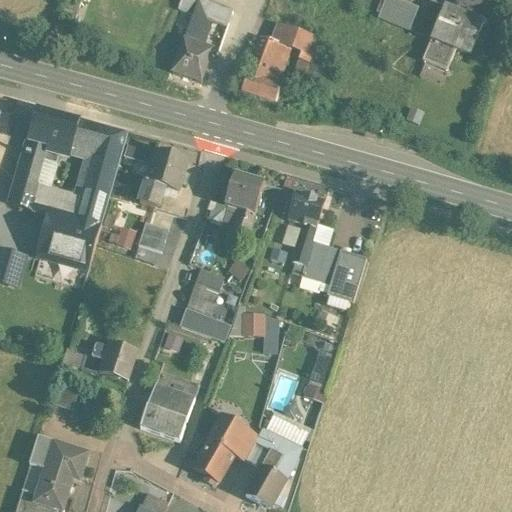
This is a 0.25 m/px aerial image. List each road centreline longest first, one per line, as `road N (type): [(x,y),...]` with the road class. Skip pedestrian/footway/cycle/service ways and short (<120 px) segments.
road 1 (residential): [(114,452),(225,128)]
road 2 (secondary): [(511,211),(225,128)]
road 3 (secondary): [(206,123),(0,67)]
road 4 (residential): [(206,123),(257,0)]
road 5 (residential): [(228,511),(114,452)]
